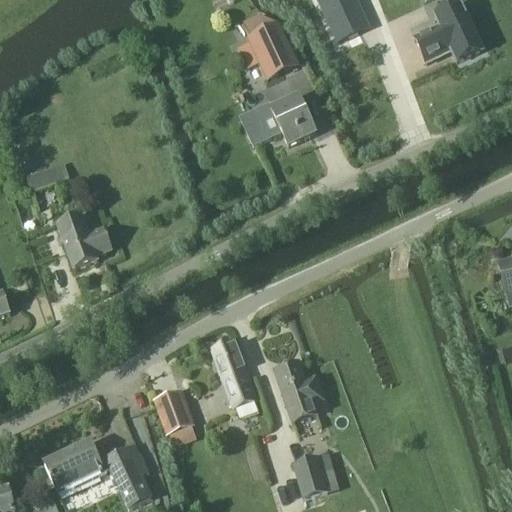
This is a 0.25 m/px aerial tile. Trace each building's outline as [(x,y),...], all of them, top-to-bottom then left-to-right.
[(369,32),(354,0),(316,0),(338,46),(369,32)] [(441,33),(416,47),(430,72),(455,58),(461,69),(488,53),(461,5),(433,20),(441,33)] [(280,28),(249,40),(269,82),(298,68),(280,28)] [(251,121),(249,128),(257,145),(257,146),(264,148),(272,145),(283,139),(288,150),(316,137),(306,117),(305,117),(298,101),(272,113),(270,107),(257,113),(259,118),(251,121)] [(30,196),(69,183),(64,168),(25,181),(30,196)] [(87,235),(82,220),(58,229),(73,273),(98,265),(96,260),(112,255),(104,233),(89,238),(87,235)] [(511,263),(498,267),(507,300),(511,298),(511,263)] [(0,320),(10,318),(3,297),(0,298),(0,320)] [(236,415),(257,407),(234,347),(213,355),(236,415)] [(324,406),(316,381),(306,385),(300,366),(274,375),(292,428),(318,419),(315,409),(324,406)] [(167,440),(194,430),(188,414),(177,419),(170,400),(155,406),(167,440)] [(90,447),(45,469),(58,499),(110,474),(118,491),(127,511),(134,511),(153,503),(142,481),(136,484),(123,456),(99,467),(90,447)] [(293,469),(302,504),(339,494),(329,459),(293,469)] [(0,511),(14,511),(9,493),(0,494),(0,511)]
